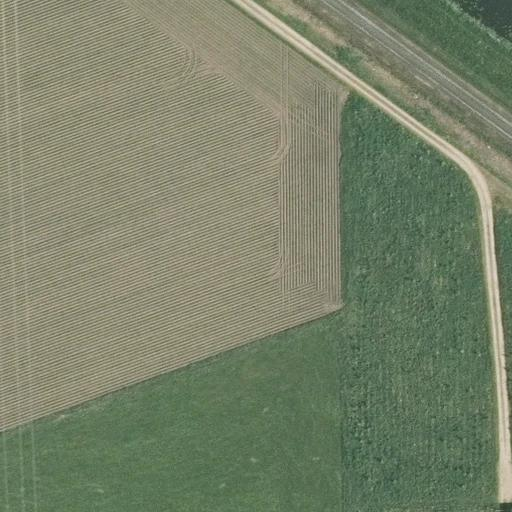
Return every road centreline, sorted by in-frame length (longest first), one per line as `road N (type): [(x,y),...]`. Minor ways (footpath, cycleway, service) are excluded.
road 1 (track): [(237,0),(511,199)]
road 2 (track): [(471,169),(484,194),(506,477)]
